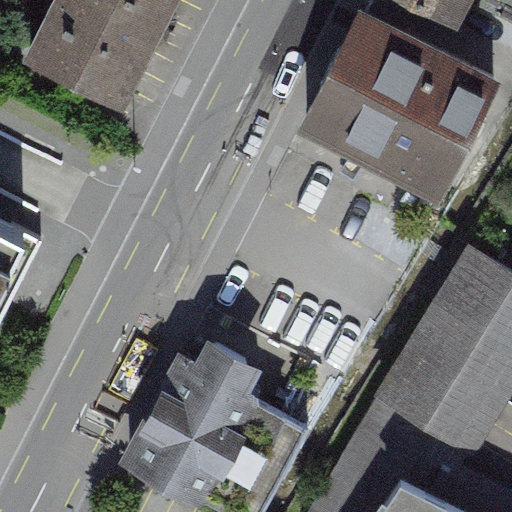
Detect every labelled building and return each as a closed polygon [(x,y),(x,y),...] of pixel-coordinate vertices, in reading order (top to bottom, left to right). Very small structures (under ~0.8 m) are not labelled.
[(130,119),(189,0),(61,0),(28,67),(130,119)] [(483,0),(402,0),(466,33),(483,0)] [(506,89),(343,7),(280,131),(443,213),(506,89)] [(0,311),(45,216),(0,192),(0,311)] [(511,379),(511,270),(473,246),(384,390),(309,511),(377,511),(403,472),(431,421),(473,445),(511,379)] [(274,511),(330,411),(198,340),(126,472),(201,511),(274,511)] [(482,511),(403,472),(377,511),(482,511)]
